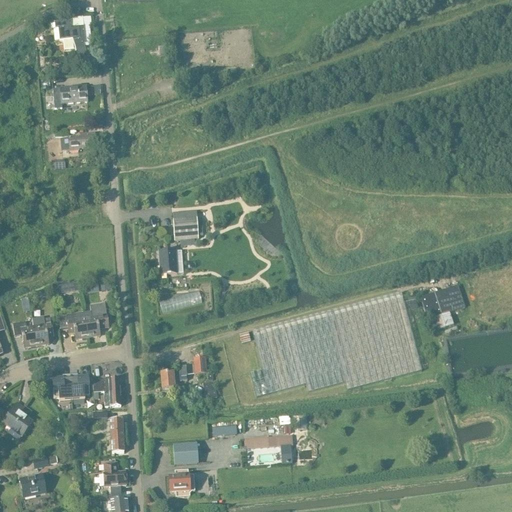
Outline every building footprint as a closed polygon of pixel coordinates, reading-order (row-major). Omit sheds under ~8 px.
[(59,42),(62,42),(63,52),(75,51),(78,62),(88,59),(82,40),(85,40),(84,29),(68,31),(68,24),(55,25),(55,32),(58,32),(59,42)] [(97,65),(85,66),(86,76),(98,74),(97,65)] [(88,104),(86,87),(52,90),(54,111),(62,110),(61,106),(88,104)] [(54,132),(45,133),(45,140),(54,139),(68,138),(67,131),(54,132)] [(97,149),(96,136),(80,137),(80,138),(68,139),(69,154),(77,153),(77,151),(97,149)] [(64,163),(51,164),(51,171),(64,170),(64,163)] [(198,241),(196,221),(172,222),(174,243),(198,241)] [(160,277),(176,275),(175,252),(158,254),(160,277)] [(110,284),(100,286),(101,293),(111,291),(110,284)] [(431,333),(453,326),(449,313),(464,309),(457,287),(421,299),(431,333)] [(344,384),(346,392),(421,373),(400,295),(252,334),(262,372),(249,376),(255,399),(305,386),(307,394),(344,384)] [(413,298),(407,300),(411,311),(417,309),(413,298)] [(90,313),(83,314),(87,340),(99,338),(98,328),(97,326),(107,325),(104,306),(89,308),(90,313)] [(77,315),(58,318),(60,331),(73,329),(75,342),(87,340),(83,314),(77,315)] [(44,327),(32,328),(36,348),(48,346),(46,333),(51,332),(49,320),(43,321),(44,327)] [(24,324),(12,326),(14,338),(22,337),(24,350),(36,348),(32,328),(25,330),(24,324)] [(194,376),(206,375),(207,383),(211,382),(211,375),(206,375),(205,359),(193,360),(194,376)] [(186,382),(185,368),(178,368),(179,375),(172,375),(160,376),(161,391),(173,390),(173,383),(180,382),(180,383),(186,382)] [(90,399),(88,379),(80,380),(80,382),(78,382),(77,377),(70,378),(72,404),(85,403),(85,399),(90,399)] [(72,404),(70,378),(62,378),(63,383),(61,383),(61,382),(52,382),(54,402),(59,401),(59,405),(72,404)] [(120,395),(119,380),(93,383),(94,395),(98,395),(103,394),(103,397),(108,396),(108,395),(120,395)] [(50,382),(41,382),(41,390),(50,390),(50,382)] [(202,386),(206,402),(216,400),(212,384),(202,386)] [(122,407),(120,395),(108,395),(108,396),(103,397),(103,398),(101,398),(101,404),(104,404),(104,409),(122,407)] [(16,405),(2,425),(21,439),(32,425),(19,415),(23,410),(16,405)] [(121,421),(111,422),(109,422),(110,438),(122,437),(121,421)] [(236,427),(212,429),(212,438),(236,436),(236,427)] [(123,453),(122,437),(110,438),(111,454),(123,453)] [(292,447),(291,437),(243,441),(244,451),(292,447)] [(174,467),(198,466),(196,446),(172,447),(174,467)] [(47,467),(57,465),(56,459),(45,461),(45,460),(32,463),(34,471),(47,468),(47,467)] [(116,474),(116,465),(103,466),(103,475),(102,475),(103,489),(125,488),(124,474),(116,474)] [(174,474),(175,479),(168,479),(169,483),(168,483),(168,491),(169,491),(170,495),(176,495),(176,500),(189,499),(189,496),(191,494),(194,494),(193,478),(190,478),(187,476),(187,473),(174,474)] [(46,496),(42,477),(18,481),(22,500),(46,496)] [(109,501),(110,511),(126,511),(126,499),(109,501)]
